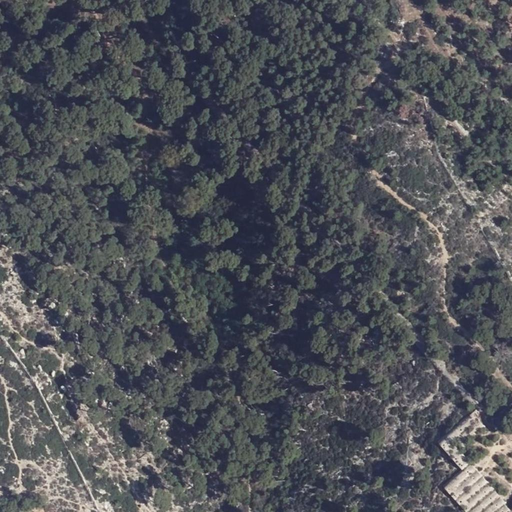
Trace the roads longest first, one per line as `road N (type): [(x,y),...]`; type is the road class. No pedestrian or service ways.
road 1 (track): [(250,511),(244,416),(230,359),(214,323),(174,284),(160,256),(147,209),(131,42),(109,0)]
road 2 (track): [(511,379),(453,322),(443,306),(447,266),(435,228),(378,179),(348,127),(386,53),(364,0)]
road 3 (track): [(0,312),(28,344),(63,359),(105,449),(153,511)]
